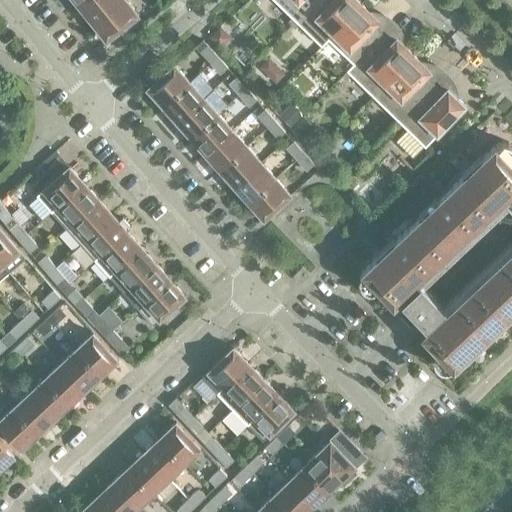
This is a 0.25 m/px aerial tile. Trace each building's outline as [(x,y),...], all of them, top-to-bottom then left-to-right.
[(83,0),(81,2),(87,9),(85,11),(93,20),(118,0),(83,0)] [(127,0),(118,0),(93,20),(93,21),(95,20),(100,26),(98,28),(107,38),(138,13),(127,0)] [(275,0),(296,19),(314,0),(275,0)] [(314,0),(296,19),(321,45),(362,3),(358,0),(314,0)] [(362,3),(321,45),(322,45),(328,38),(353,62),(347,69),(347,70),(384,31),(368,16),(372,13),(362,3)] [(384,31),(347,70),(373,95),(413,53),(403,43),(400,47),(384,31)] [(201,52),(210,61),(217,55),(209,45),(201,52)] [(413,53),(373,95),(399,120),(436,82),(420,66),(423,63),(413,53)] [(225,64),(217,55),(210,61),(218,71),(225,64)] [(174,63),(148,87),(157,97),(159,95),(164,102),(189,80),(174,63)] [(230,84),(238,94),(246,87),(237,78),(230,84)] [(189,80),(164,102),(170,108),(169,110),(177,119),(204,96),(189,80)] [(436,82),(399,120),(425,145),(465,104),(455,93),(451,97),(436,82)] [(254,96),(246,87),(238,94),(247,103),(254,96)] [(204,96),(177,119),(186,129),(187,127),(193,134),(218,112),(204,96)] [(259,116),(268,126),(275,119),(267,110),(259,116)] [(218,112),(193,134),(199,140),(197,142),(206,152),(232,128),(218,112)] [(283,128),(275,119),(268,126),(275,135),(283,128)] [(232,128),(206,152),(214,161),(216,160),(222,166),(247,144),(232,128)] [(361,283),(365,287),(370,289),(375,288),(380,286),(394,301),(401,294),(406,299),(402,304),(401,311),(403,317),(408,322),(414,324),(420,324),(426,320),(430,326),(424,332),(438,348),(435,353),(435,359),(438,364),(443,367),(449,368),(454,365),(468,351),(464,347),(482,331),(486,335),(511,309),(511,143),(508,141),(502,140),(497,142),(482,156),(485,160),(468,177),(464,173),(395,239),(398,243),(381,259),(377,255),(363,268),(360,273),(360,278),(361,283)] [(288,149),(296,158),(304,152),(295,142),(288,149)] [(247,144),(222,166),(228,173),(226,174),(235,184),(261,160),(247,144)] [(312,161),(304,152),(296,158),(304,167),(312,161)] [(261,160),(235,184),(243,193),(245,192),(251,198),(275,176),(261,160)] [(36,193),(51,210),(82,183),(76,176),(78,174),(69,164),(36,193)] [(275,176),(251,198),(257,205),(255,207),(264,217),(291,193),(275,176)] [(66,226),(99,197),(90,188),(89,189),(82,183),(51,210),(66,226)] [(80,242),(111,215),(105,208),(107,206),(99,197),(66,226),(80,242)] [(95,259),(127,229),(119,220),(117,222),(111,215),(80,242),(95,259)] [(27,232),(16,220),(8,227),(19,239),(27,232)] [(19,248),(0,225),(0,260),(2,263),(19,248)] [(127,229),(95,259),(109,275),(140,247),(134,240),(136,239),(127,229)] [(38,244),(27,232),(19,239),(30,251),(38,244)] [(123,291),(156,261),(148,252),(146,254),(140,247),(109,275),(123,291)] [(55,265),(41,249),(34,255),(48,271),(55,265)] [(2,263),(0,260),(0,277),(8,270),(2,263)] [(145,300),(169,279),(163,272),(164,271),(156,261),(123,291),(138,307),(145,300)] [(66,276),(55,265),(48,271),(59,283),(66,276)] [(302,265),(293,274),(301,282),(310,273),(302,265)] [(153,324),(186,294),(177,284),(175,286),(169,279),(145,300),(138,307),(153,324)] [(84,297),(73,284),(65,291),(76,304),(84,297)] [(48,307),(60,296),(53,288),(41,299),(48,307)] [(94,308),(84,297),(76,304),(87,315),(94,308)] [(54,323),(66,312),(59,305),(48,316),(54,323)] [(28,326),(39,316),(32,308),(21,319),(28,326)] [(114,328),(102,315),(94,322),(106,336),(114,328)] [(43,334),(54,323),(48,316),(36,327),(43,334)] [(16,337),(28,326),(21,319),(9,330),(16,337)] [(123,339),(114,328),(106,336),(115,346),(123,339)] [(117,358),(93,332),(76,347),(99,371),(106,365),(108,367),(117,358)] [(23,352),(34,342),(28,334),(16,345),(23,352)] [(12,363),(23,352),(16,345),(5,356),(12,363)] [(217,392),(247,363),(241,356),(242,355),(233,345),(202,376),(217,392)] [(99,371),(76,347),(60,362),(85,388),(94,379),(93,377),(99,371)] [(85,388),(60,362),(45,377),(68,401),(74,395),(76,396),(85,388)] [(253,369),(247,363),(217,392),(232,407),(264,377),(255,368),(253,369)] [(68,401),(45,377),(29,391),(54,417),(63,409),(61,407),(68,401)] [(248,423),(277,394),(271,387),(272,385),(264,377),(232,407),(248,423)] [(54,417),(29,391),(13,406),(36,430),(43,424),(44,426),(54,417)] [(263,439),(295,408),(285,399),(284,400),(277,394),(248,423),(263,439)] [(194,415),(176,396),(168,404),(186,422),(194,415)] [(30,436),(36,430),(13,406),(0,418),(0,424),(21,447),(31,438),(30,436)] [(209,430),(194,415),(186,422),(201,438),(209,430)] [(200,446),(176,420),(166,430),(168,432),(161,438),(184,462),(200,446)] [(323,432),(330,439),(305,463),(328,487),(335,481),(336,483),(364,456),(347,438),(345,439),(339,432),(340,431),(339,430),(332,423),(323,432)] [(295,430),(288,424),(277,434),(283,441),(295,430)] [(224,446),(209,430),(201,438),(216,453),(224,446)] [(272,452),(283,441),(277,434),(265,445),(272,452)] [(0,438),(0,464),(3,462),(4,463),(14,454),(0,438)] [(184,462),(161,438),(155,444),(153,442),(144,451),(168,477),(184,462)] [(235,457),(224,446),(216,453),(227,464),(235,457)] [(168,477),(144,451),(134,459),(136,461),(130,467),(152,491),(168,477)] [(263,461),(256,454),(245,465),(252,472),(263,461)] [(328,487),(305,463),(289,478),(314,504),(324,495),(322,493),(328,487)] [(241,482),(252,472),(245,465),(234,475),(241,482)] [(152,491),(130,467),(123,473),(122,471),(112,480),(137,506),(152,491)] [(214,485),(226,474),(220,467),(208,478),(214,485)] [(305,511),(314,504),(289,478),(274,493),(292,511),(302,511),(303,511),(304,511),(305,511)] [(130,511),(137,506),(112,480),(103,489),(105,490),(98,497),(112,511),(130,511)] [(232,491),(225,484),(214,494),(221,502),(232,491)] [(194,505),(206,494),(199,487),(187,498),(194,505)] [(292,511),(274,493),(258,508),(261,511),(292,511)] [(209,511),(221,502),(214,494),(203,505),(209,511)] [(112,511),(98,497),(92,503),(90,501),(80,510),(81,511),(112,511)] [(178,511),(186,511),(194,505),(187,498),(176,509),(178,511)]
